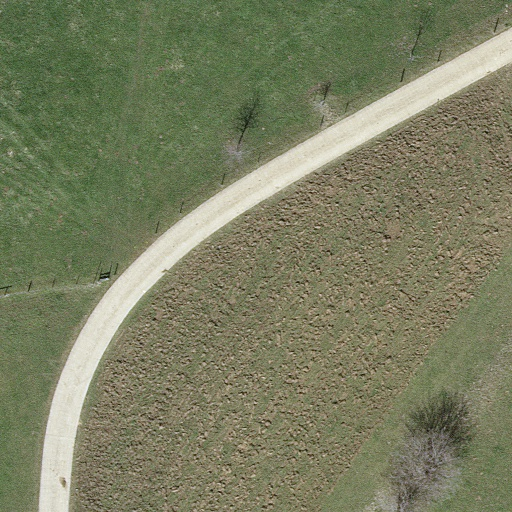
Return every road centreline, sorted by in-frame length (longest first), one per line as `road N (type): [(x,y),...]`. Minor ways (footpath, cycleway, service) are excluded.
road 1 (track): [(147,254),(355,125),(511,46)]
road 2 (track): [(56,511),(57,431),(97,325),(147,254)]
